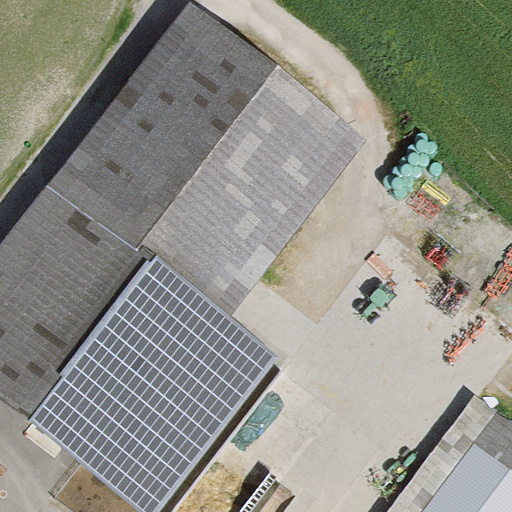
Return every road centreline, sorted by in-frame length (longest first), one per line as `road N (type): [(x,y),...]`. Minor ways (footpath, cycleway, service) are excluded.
road 1 (track): [(235,0),(365,112),(387,183),(387,232),(277,511)]
road 2 (track): [(0,224),(167,0)]
